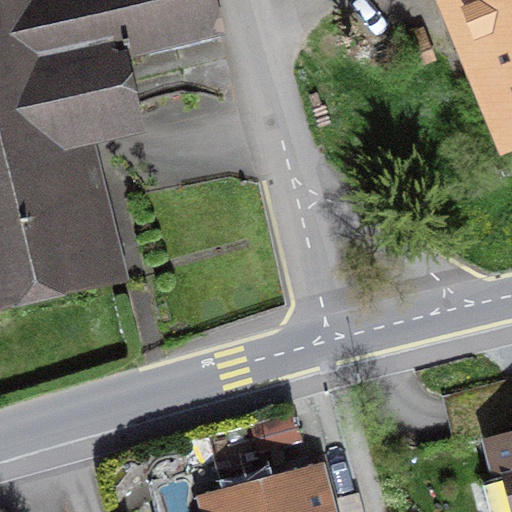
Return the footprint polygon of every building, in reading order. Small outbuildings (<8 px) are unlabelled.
[(0,0),(0,313),(131,283),(98,147),(153,134),(136,61),(226,39),(216,0),(0,0)] [(511,0),(443,0),(511,156),(511,155),(511,0)] [(429,42),(397,55),(408,80),(439,67),(429,42)] [(506,511),(511,511),(511,436),(489,443),(506,511)] [(206,511),(338,511),(326,464),(202,494),(206,511)]
